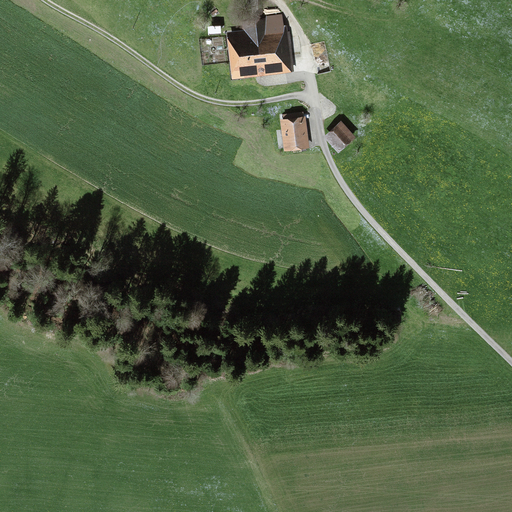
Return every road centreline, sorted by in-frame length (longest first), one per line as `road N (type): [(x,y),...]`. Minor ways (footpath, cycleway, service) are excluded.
road 1 (unclassified): [(511,362),(349,194),(322,140),(303,38),(285,11)]
road 2 (track): [(45,0),(194,95),(245,104),(314,92)]
